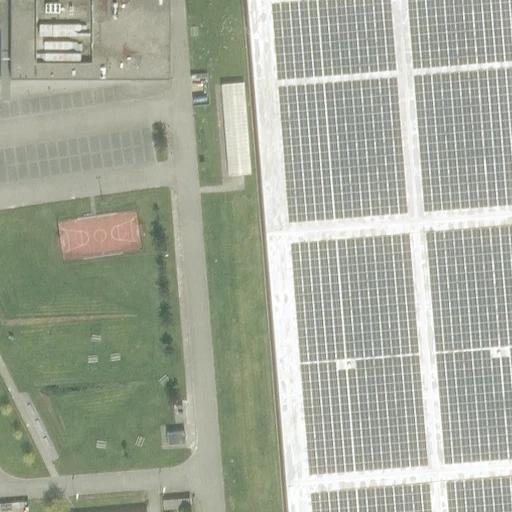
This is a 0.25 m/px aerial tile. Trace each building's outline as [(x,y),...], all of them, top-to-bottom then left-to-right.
[(169,41),(169,0),(9,0),(10,79),(92,79),(169,79),(170,41),(169,41)] [(511,511),(511,0),(245,0),(286,511),(511,511)] [(244,82),(221,84),(229,174),(251,172),(244,82)] [(167,445),(186,443),(185,431),(166,433),(167,445)] [(186,508),(185,499),(164,500),(165,509),(186,508)]
